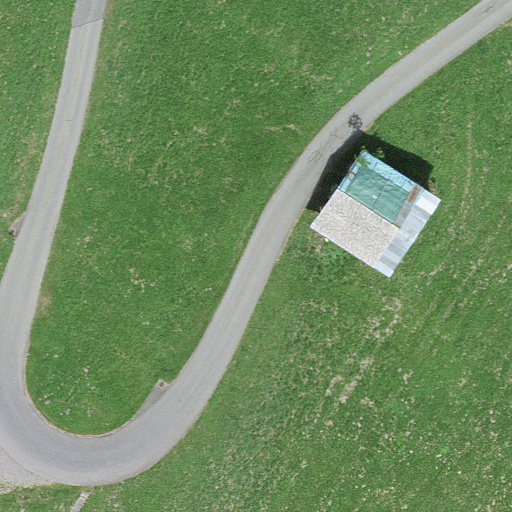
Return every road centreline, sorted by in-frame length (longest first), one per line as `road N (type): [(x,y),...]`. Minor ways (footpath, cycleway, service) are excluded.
road 1 (unclassified): [(509,0),(320,156),(255,256),(203,375),(134,449),(94,462),(59,461),(26,448),(3,419),(0,400)]
road 2 (unclassified): [(0,377),(2,348),(55,193),(87,0)]
